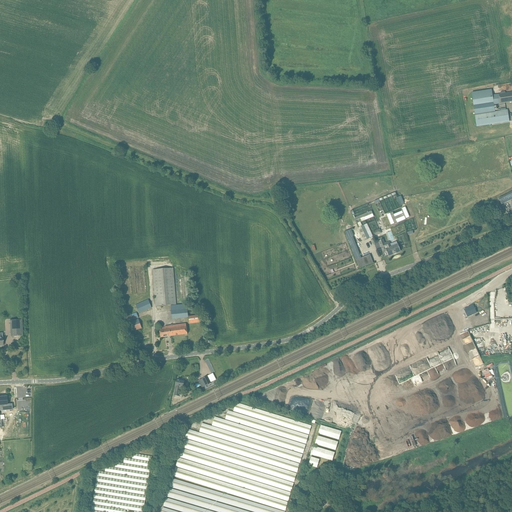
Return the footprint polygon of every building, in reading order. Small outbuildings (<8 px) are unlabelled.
[(471,93),(473,105),(493,102),(492,95),(491,90),(471,93)] [(500,94),(499,94),(500,104),(511,101),(511,92),(505,93),(500,94)] [(500,104),(499,94),(492,95),(493,102),(473,105),(475,115),(489,113),(495,112),(494,105),(500,104)] [(477,126),(491,124),(509,121),(507,110),(495,112),(489,113),(475,115),(477,126)] [(511,192),(503,196),(506,202),(511,198),(511,192)] [(402,208),(387,214),(391,224),(397,222),(397,223),(405,220),(405,219),(410,217),(405,207),(402,208)] [(363,214),(354,218),(355,221),(356,220),(360,219),(364,217),(373,213),(372,211),(363,214)] [(362,225),(361,225),(367,239),(370,238),(364,224),(362,225)] [(351,229),(345,231),(356,259),(361,257),(353,236),(354,235),(351,229)] [(383,252),(386,251),(388,256),(400,251),(398,245),(391,247),(389,242),(384,244),(383,240),(379,241),(383,252)] [(361,257),(356,259),(358,265),(359,268),(369,264),(373,262),(370,254),(361,257)] [(176,304),(173,268),(153,270),(156,306),(176,304)] [(135,305),(139,313),(152,308),(148,300),(135,305)] [(476,313),(473,305),(464,310),(468,317),(476,313)] [(189,317),(190,324),(201,322),(200,315),(189,317)] [(142,328),(138,319),(130,322),(130,321),(128,322),(128,323),(129,323),(132,332),(142,328)] [(10,321),(11,337),(23,337),(22,320),(10,321)] [(162,329),(160,330),(161,337),(187,334),(186,324),(164,327),(164,328),(162,328),(162,329)] [(208,376),(202,379),(206,386),(211,383),(208,376)] [(177,380),(176,386),(175,395),(180,396),(181,387),(183,387),(184,381),(184,380),(177,378),(177,380)] [(7,397),(0,397),(0,411),(13,410),(13,404),(8,405),(7,397)] [(311,426),(236,403),(233,411),(309,434),(311,426)] [(225,419),(306,444),(309,435),(228,410),(225,419)] [(318,420),(335,422),(337,410),(333,410),(332,416),(319,414),(318,420)] [(486,412),(472,415),(473,421),(466,422),(467,426),(476,424),(476,423),(488,421),(486,412)] [(215,417),(213,422),(304,449),(305,445),(215,417)] [(204,421),(202,427),(302,457),(303,451),(204,421)] [(464,422),(449,427),(452,434),(466,429),(464,422)] [(339,440),(341,432),(321,425),(318,433),(339,440)] [(199,432),(300,463),(301,459),(200,428),(199,432)] [(300,464),(188,429),(185,438),(297,473),(300,464)] [(335,450),(338,442),(318,436),(315,444),(335,450)] [(297,474),(185,439),(182,448),(294,482),(297,474)] [(332,461),(335,453),(314,446),(312,454),(332,461)] [(294,483),(182,448),(179,457),(291,492),(294,483)] [(317,468),(319,459),(311,457),(309,465),(317,468)] [(124,458),(124,462),(150,467),(151,463),(124,458)] [(291,493),(179,458),(176,467),(288,502),(291,493)] [(116,463),(115,467),(149,472),(150,468),(116,463)] [(106,467),(105,471),(149,478),(149,474),(106,467)] [(176,468),(174,476),(285,511),(288,502),(176,468)] [(148,479),(98,471),(97,475),(148,483),(148,479)] [(96,481),(147,489),(147,485),(97,477),(96,481)] [(170,486),(255,511),(284,511),(172,479),(170,486)] [(95,486),(146,495),(147,491),(96,482),(95,486)] [(95,488),(94,492),(145,500),(146,496),(95,488)] [(248,511),(169,488),(167,496),(219,511),(248,511)] [(144,506),(145,502),(94,494),(93,498),(144,506)] [(164,506),(183,511),(212,511),(166,498),(164,506)] [(93,499),(93,503),(143,511),(144,507),(93,499)]
